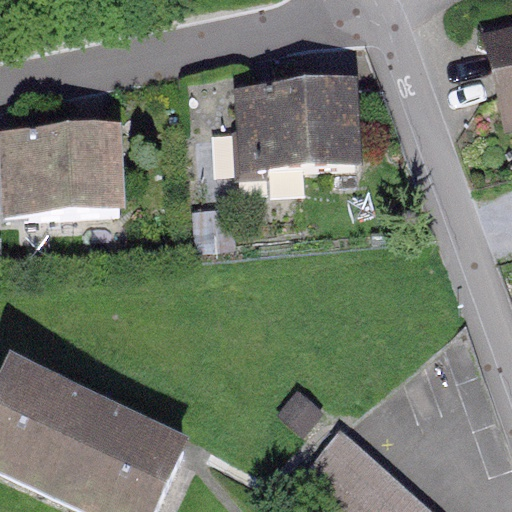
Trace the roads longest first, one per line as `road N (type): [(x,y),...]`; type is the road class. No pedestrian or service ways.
road 1 (residential): [(0,91),(379,9)]
road 2 (residential): [(511,371),(379,9)]
